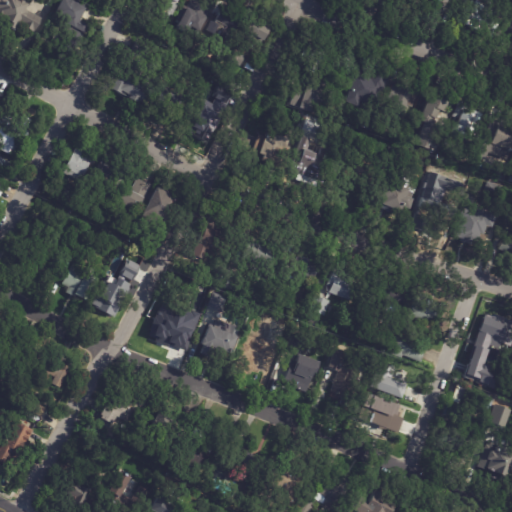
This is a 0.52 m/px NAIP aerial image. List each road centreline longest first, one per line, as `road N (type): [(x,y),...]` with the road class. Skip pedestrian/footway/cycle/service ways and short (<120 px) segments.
road 1 (residential): [(24,511),(302,0)]
road 2 (residential): [(511,287),(204,177),(0,67)]
road 3 (residential): [(494,511),(261,409),(107,352),(0,293)]
road 4 (residential): [(0,231),(124,0)]
road 5 (residential): [(511,86),(300,0)]
road 6 (residential): [(404,470),(478,275)]
